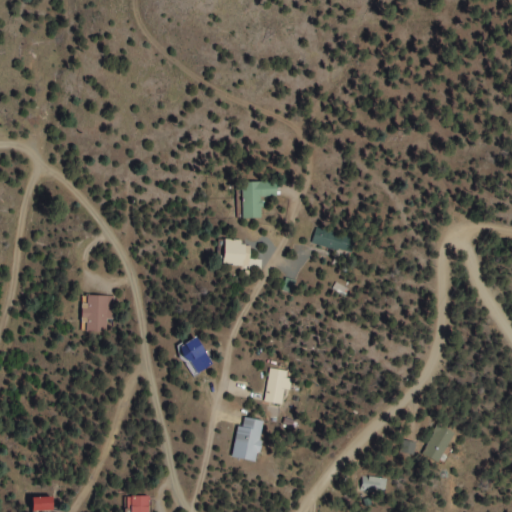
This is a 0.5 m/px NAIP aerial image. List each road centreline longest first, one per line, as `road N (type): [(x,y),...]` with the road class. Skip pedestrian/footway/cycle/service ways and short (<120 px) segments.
road 1 (residential): [(35,173),(115,233),(170,451),(198,511)]
road 2 (residential): [(192,499),(227,342),(306,177)]
road 3 (residential): [(306,511),(340,458),(431,352),(454,235)]
road 4 (residential): [(0,350),(35,173)]
road 5 (residential): [(69,511),(107,458),(148,368)]
road 6 (residential): [(454,235),(511,359)]
